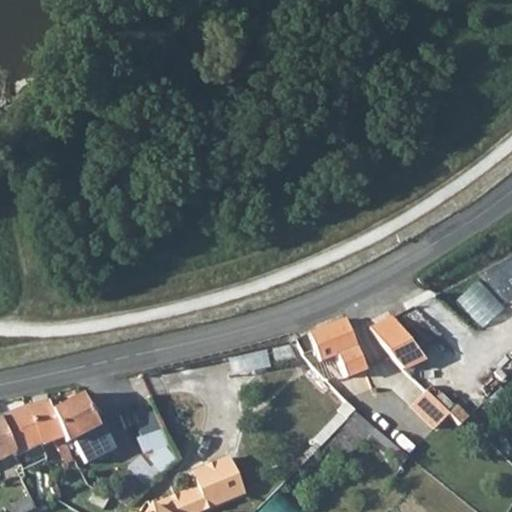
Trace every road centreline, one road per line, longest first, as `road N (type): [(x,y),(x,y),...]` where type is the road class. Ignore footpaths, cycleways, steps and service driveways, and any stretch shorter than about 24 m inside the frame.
road 1 (secondary): [(511,190),(416,253),(299,311),(0,383)]
road 2 (track): [(32,320),(35,283),(16,200),(0,176)]
